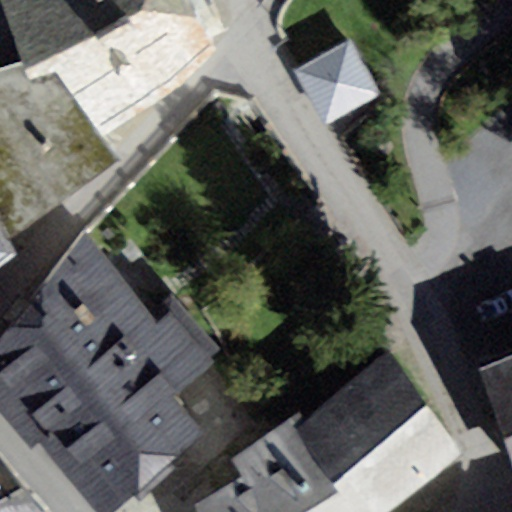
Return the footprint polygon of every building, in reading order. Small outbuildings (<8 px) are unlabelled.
[(0,0),(0,2),(19,62),(29,81),(57,73),(103,138),(216,47),(195,0),(0,0)] [(0,67),(19,62),(0,2),(0,67)] [(349,39),(295,70),(327,125),(381,94),(349,39)] [(0,67),(0,220),(9,240),(37,220),(120,162),(103,138),(57,73),(29,81),(19,62),(0,67)] [(0,267),(18,255),(9,240),(0,220),(0,267)] [(37,444),(96,511),(113,511),(134,494),(140,501),(177,469),(171,461),(204,433),(174,399),(215,363),(211,358),(221,350),(171,292),(150,310),(84,234),(0,337),(0,416),(29,451),(37,444)] [(306,419),(299,412),(232,459),(241,476),(196,506),(197,511),(389,511),(461,455),(390,350),(306,419)] [(511,459),(511,350),(475,365),(502,435),(511,459)] [(0,511),(42,511),(17,481),(0,459),(0,511)]
